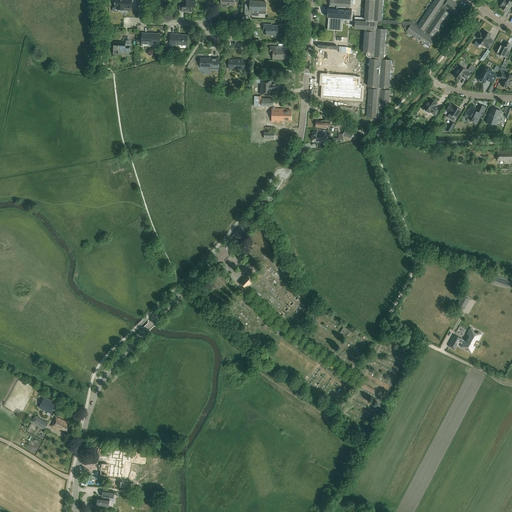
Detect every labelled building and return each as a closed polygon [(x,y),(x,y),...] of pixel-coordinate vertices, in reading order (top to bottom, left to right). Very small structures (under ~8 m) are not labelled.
[(112,0),(113,2),(114,2),(114,7),(113,7),(112,8),(112,11),(113,12),(118,12),(119,11),(119,8),(128,8),(128,4),(131,5),(131,0),(112,0)] [(365,7),(365,18),(360,18),(360,21),(355,20),(355,28),(366,29),(365,31),(363,52),(367,52),(366,54),(367,56),(368,57),(369,57),(371,57),(371,58),(370,58),(368,85),(358,85),(358,79),(354,78),(354,77),(340,76),(341,75),(338,75),(338,76),(337,76),(337,74),(334,74),(333,76),(330,75),(330,74),(327,74),(327,75),(326,75),(326,73),(323,73),(323,75),(322,75),(321,83),(321,84),(324,84),(324,85),(323,92),(322,92),(322,95),(323,95),(323,96),(324,97),(323,99),(327,99),(327,97),(331,97),(331,99),(334,99),(334,97),(339,98),(338,100),(342,100),(342,98),(346,98),(346,100),(349,100),(349,98),(353,99),(353,101),(357,101),(357,99),(361,99),(362,89),(369,89),(367,117),(376,117),(376,115),(379,115),(379,108),(381,108),(382,108),(383,107),(383,104),(389,104),(390,90),(384,90),(384,87),(389,88),(391,60),(382,59),(383,57),(384,57),(386,29),(377,28),(377,22),(404,24),(404,26),(404,27),(405,28),(405,29),(406,30),(407,30),(406,31),(430,47),(435,40),(431,38),(432,36),(433,36),(449,13),(445,10),(446,8),(459,16),(464,9),(450,0),(447,0),(447,1),(446,0),(434,0),(417,26),(412,22),(381,20),(382,0),(389,0),(392,0),(364,0),(364,7),(365,7)] [(511,0),(511,2),(508,0),(505,0),(505,1),(504,0),(503,0),(501,5),(502,6),(501,8),(502,8),(502,9),(504,11),(505,10),(506,11),(510,5),(511,6),(511,0)] [(195,7),(195,1),(186,1),(186,5),(182,5),(182,12),(191,13),(192,7),(195,7)] [(249,15),(250,11),(259,11),(259,14),(266,14),(266,2),(259,2),(259,1),(250,1),(250,4),(245,4),(245,15),(249,15)] [(329,6),(328,30),(342,31),(342,22),(344,22),(344,20),(352,21),(352,20),(352,17),(353,10),(350,9),(350,8),(348,8),(331,7),(329,6)] [(263,31),(266,31),(266,35),(278,35),(278,26),(272,26),(272,25),(263,24),(263,31)] [(491,35),(485,30),(482,34),(480,33),(477,38),(479,39),(477,41),(483,46),(484,45),(489,49),(494,41),(489,38),(491,35)] [(141,44),(159,45),(160,35),(151,34),(142,33),(141,44)] [(187,45),(188,35),(181,35),(181,34),(170,34),(170,45),(178,45),(179,45),(187,45)] [(113,55),(125,55),(129,55),(129,46),(126,46),(126,42),(114,42),(113,55)] [(496,50),(497,55),(500,54),(507,58),(510,52),(507,51),(510,44),(505,42),(503,46),(500,44),(498,49),(496,50)] [(285,59),(286,50),(276,50),(276,47),(270,47),(270,53),(273,53),(273,59),(285,59)] [(210,67),(210,69),(218,70),(219,59),(200,58),(200,66),(210,67)] [(244,69),(245,60),(238,59),(238,60),(229,59),(228,68),(244,69)] [(468,69),(472,73),(476,68),(471,64),(468,69)] [(456,72),(453,75),(460,80),(463,75),(464,76),(463,77),(467,80),(471,74),(466,71),(467,70),(460,66),(458,69),(457,68),(455,71),(456,72)] [(478,79),(484,83),(487,78),(492,81),(496,75),(490,72),(492,70),(485,66),(478,79)] [(501,71),(498,77),(501,79),(502,78),(503,79),(500,84),(507,87),(509,85),(510,86),(511,82),(511,79),(511,78),(511,75),(506,73),(506,74),(501,71)] [(280,89),(279,83),(272,83),(272,80),(261,79),(252,79),(252,83),(261,83),(261,95),(271,95),(272,90),(280,89)] [(273,98),(261,98),(261,96),(254,96),(254,106),(273,106),(273,98)] [(423,107),(424,108),(424,110),(424,111),(425,111),(426,112),(427,112),(428,111),(430,112),(430,111),(435,115),(439,110),(436,107),(434,106),(437,103),(430,98),(423,107)] [(461,109),(454,105),(453,106),(449,104),(446,109),(450,112),(449,113),(456,118),(461,109)] [(475,108),(471,105),(466,113),(469,115),(468,116),(468,118),(468,119),(468,121),(469,123),(471,122),(472,121),(477,123),(481,115),(482,116),(486,107),(482,105),(479,112),(476,111),(474,110),(475,108)] [(492,123),(496,125),(501,111),(492,107),(487,121),(490,123),(492,124),(492,123)] [(291,120),(291,110),(289,110),(289,109),(286,109),(286,108),(272,108),(272,122),(282,122),(282,120),(291,120)] [(451,121),(446,130),(450,132),(455,124),(451,121)] [(343,134),(351,138),(353,133),(345,129),(343,134)] [(318,141),(326,139),(324,131),(320,132),(318,133),(317,130),(312,132),(313,135),(312,135),(313,142),(318,140),(318,141)] [(505,149),(505,151),(498,151),(498,161),(504,161),(504,162),(508,162),(508,161),(510,161),(511,162),(511,149),(511,151),(508,151),(508,149),(505,149)] [(245,289),(254,280),(253,279),(248,274),(239,283),(245,289)] [(469,300),(463,298),(458,308),(463,311),(469,300)] [(471,333),(467,341),(455,335),(449,346),(455,349),(459,342),(462,343),(461,346),(464,348),(465,346),(469,348),(468,350),(472,352),(475,346),(472,345),(475,339),(478,340),(481,334),(478,332),(477,334),(473,332),(474,330),(470,328),(469,331),(471,333)] [(44,397),(39,408),(50,414),(55,403),(44,397)] [(32,422),(36,424),(44,429),(48,423),(40,419),(35,416),(32,422)] [(66,431),(70,425),(67,424),(68,422),(56,417),(51,426),(57,429),(58,427),(66,431)] [(120,469),(121,465),(102,463),(100,474),(119,476),(120,469)] [(136,476),(136,468),(127,468),(127,477),(136,476)] [(114,498),(114,491),(103,490),(102,496),(104,497),(104,498),(98,497),(97,505),(108,506),(109,498),(106,498),(106,497),(114,498)]
